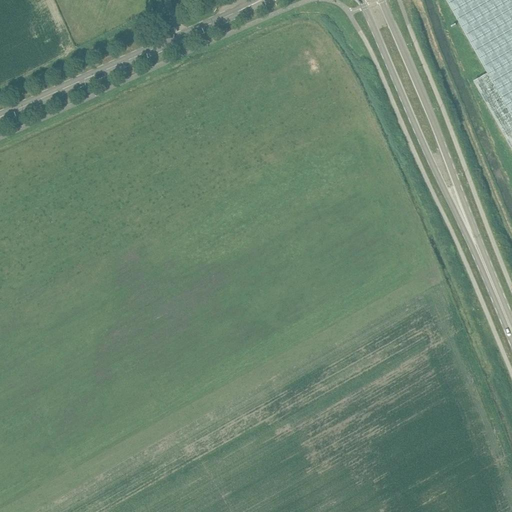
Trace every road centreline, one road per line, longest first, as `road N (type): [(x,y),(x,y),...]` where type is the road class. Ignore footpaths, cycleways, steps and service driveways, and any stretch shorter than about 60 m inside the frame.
road 1 (tertiary): [(237,11),(0,116)]
road 2 (tertiary): [(360,0),(464,217)]
road 3 (tertiary): [(464,217),(381,0)]
road 4 (tertiary): [(511,333),(464,217)]
